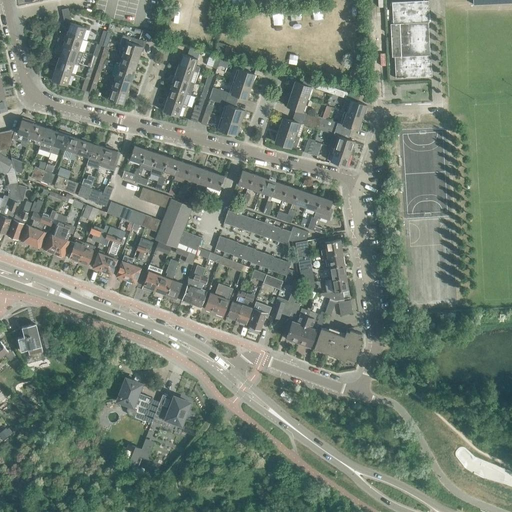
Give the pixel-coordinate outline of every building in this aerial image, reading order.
[(430,54),(428,22),(429,22),(428,0),(392,2),(393,24),(390,24),(392,57),(394,57),(395,78),(432,76),(431,54),(430,54)] [(64,20),(70,22),(68,8),(62,9),(64,20)] [(86,27),(70,22),(67,34),(82,39),(86,27)] [(67,34),(63,45),(78,50),(82,39),(67,34)] [(125,46),(123,53),(138,58),(142,46),(144,47),(146,41),(122,35),(119,44),(125,46)] [(238,38),(235,50),(244,51),(246,40),(238,38)] [(226,44),(217,42),(215,49),(224,51),(226,44)] [(63,45),(59,55),(59,56),(74,62),(78,50),(63,45)] [(189,48),(187,55),(197,58),(200,51),(189,48)] [(134,69),(138,58),(123,53),(119,64),(134,69)] [(178,64),(178,65),(193,70),(198,72),(199,67),(195,66),(197,58),(187,55),(182,53),(178,64)] [(216,69),(218,65),(220,59),(220,56),(210,53),(209,56),(215,58),(212,67),(216,69)] [(59,56),(55,68),(71,73),(74,62),(59,56)] [(101,58),(97,69),(101,71),(103,64),(107,65),(108,60),(105,59),(101,58)] [(226,68),(228,62),(220,59),(218,65),(226,68)] [(131,81),(134,69),(119,64),(115,63),(112,74),(115,76),(131,81)] [(198,72),(193,70),(178,65),(175,75),(174,76),(190,81),(194,83),(198,72)] [(71,73),(55,68),(51,80),(67,85),(71,73)] [(239,69),(235,81),(251,86),(255,74),(239,69)] [(115,76),(112,87),(127,92),(131,81),(115,76)] [(194,83),(190,81),(174,76),(170,88),(186,93),(190,95),(190,94),(194,83)] [(308,94),(311,86),(331,93),(332,87),(315,83),(316,82),(304,78),(302,84),(295,81),(290,93),(307,99),(309,100),(311,94),(308,94)] [(247,99),(250,89),(251,86),(235,81),(230,93),(247,99)] [(127,92),(112,87),(108,99),(123,104),(127,92)] [(226,98),(228,92),(212,87),(211,93),(226,98)] [(332,87),(331,93),(350,100),(346,112),(362,117),(366,105),(357,102),(360,94),(348,91),(347,92),(332,87)] [(167,98),(167,99),(182,104),(186,93),(170,88),(167,98)] [(224,104),(226,98),(211,93),(209,99),(224,104)] [(290,93),(286,106),(296,109),(294,115),(320,123),(322,118),(303,111),(305,104),(311,106),(312,101),(309,100),(307,99),(290,93)] [(182,104),(167,99),(163,111),(178,116),(182,104)] [(227,105),(223,117),(239,122),(240,118),(242,119),(245,111),(227,105)] [(197,122),(198,118),(201,110),(194,108),(190,120),(197,122)] [(200,123),(207,125),(210,113),(205,111),(200,123)] [(344,117),(342,124),(322,118),(320,123),(350,133),(352,127),(358,130),(362,117),(346,112),(344,111),(342,116),(344,117)] [(303,124),(318,129),(320,123),(294,115),(292,120),(283,117),(278,129),(295,135),(299,123),(303,124)] [(26,147),(29,137),(34,123),(29,122),(29,120),(22,117),(17,133),(24,135),(23,140),(21,141),(20,143),(21,145),(26,147)] [(239,122),(223,117),(218,129),(237,135),(239,127),(237,127),(239,122)] [(45,127),(34,123),(29,137),(35,139),(34,143),(39,145),(41,141),(45,127)] [(318,129),(338,136),(334,148),(350,153),(354,141),(348,139),(350,133),(320,123),(318,129)] [(57,131),(45,127),(41,141),(39,145),(39,147),(51,151),(53,145),(57,131)] [(0,150),(9,148),(15,129),(0,131),(0,150)] [(58,129),(57,131),(53,145),(51,151),(58,153),(60,147),(65,149),(69,135),(64,134),(65,132),(58,129)] [(295,135),(278,129),(274,142),(290,147),(295,135)] [(76,152),(81,139),(69,135),(65,149),(71,151),(69,157),(74,159),(76,152)] [(82,137),(81,139),(76,152),(89,157),(93,143),(88,142),(89,140),(82,137)] [(308,139),(304,152),(310,154),(314,141),(308,139)] [(321,144),(314,141),(310,154),(317,156),(321,144)] [(97,168),(100,160),(104,147),(93,143),(89,157),(86,164),(97,168)] [(105,145),(104,147),(100,160),(107,163),(105,167),(114,170),(120,152),(112,150),(113,148),(105,145)] [(129,159),(141,163),(146,149),(134,145),(129,159)] [(349,156),(350,153),(334,148),(331,147),(327,159),(346,166),(349,156)] [(146,149),(141,163),(152,167),(157,153),(146,149)] [(168,157),(157,153),(152,167),(164,171),(168,157)] [(12,161),(0,154),(0,166),(8,171),(11,167),(9,166),(12,161)] [(11,157),(14,168),(15,171),(17,172),(21,161),(11,157)] [(164,171),(175,174),(179,161),(168,157),(164,171)] [(21,161),(17,172),(21,173),(25,163),(21,161)] [(179,161),(175,174),(186,178),(190,164),(179,161)] [(46,163),(44,169),(51,172),(53,166),(46,163)] [(186,178),(197,182),(202,168),(190,164),(186,178)] [(45,170),(35,166),(31,177),(40,181),(45,170)] [(9,184),(8,184),(8,196),(18,199),(21,200),(18,184),(13,168),(12,168),(11,167),(8,171),(6,173),(9,184)] [(57,175),(67,178),(70,170),(60,167),(57,175)] [(197,182),(208,186),(213,172),(202,168),(197,182)] [(54,174),(45,170),(40,181),(50,185),(54,174)] [(249,188),(253,174),(242,170),(237,184),(249,188)] [(224,176),(213,172),(208,186),(219,189),(224,176)] [(264,178),(253,174),(249,188),(260,191),(264,178)] [(68,179),(58,175),(54,186),(64,190),(68,179)] [(84,178),(81,184),(91,188),(93,182),(84,178)] [(271,195),(276,181),(264,178),(260,191),(271,195)] [(78,183),(68,179),(64,190),(74,193),(78,183)] [(287,185),(276,181),(271,195),(283,199),(287,185)] [(18,184),(21,200),(23,200),(26,187),(18,184)] [(91,188),(81,184),(77,195),(87,199),(91,188)] [(294,203),(298,189),(287,185),(283,199),(294,203)] [(105,186),(103,192),(101,192),(97,202),(105,206),(112,188),(105,186)] [(142,187),(140,193),(152,197),(153,191),(142,187)] [(101,192),(91,188),(87,199),(97,202),(101,192)] [(309,193),(298,189),(294,203),(305,207),(309,193)] [(59,202),(62,195),(50,191),(48,198),(59,202)] [(150,202),(156,204),(159,193),(153,191),(152,197),(150,202)] [(152,197),(140,193),(139,198),(150,202),(152,197)] [(165,195),(159,193),(156,204),(161,206),(165,195)] [(316,211),(321,197),(309,193),(305,207),(316,211)] [(0,205),(0,213),(1,214),(6,216),(11,218),(18,199),(8,196),(4,195),(0,205)] [(171,197),(165,195),(161,206),(167,208),(171,198),(171,197)] [(332,201),(321,197),(316,211),(327,214),(332,201)] [(163,219),(162,221),(158,232),(155,239),(176,247),(178,243),(183,230),(192,206),(171,198),(167,208),(166,212),(163,219)] [(33,211),(38,213),(43,201),(37,199),(36,202),(34,201),(30,210),(33,211)] [(71,205),(81,209),(83,203),(73,200),(71,205)] [(14,237),(18,239),(32,203),(27,201),(20,217),(15,215),(7,235),(9,235),(9,236),(13,238),(14,237)] [(110,214),(112,215),(116,203),(111,201),(106,212),(110,214)] [(112,215),(118,217),(122,206),(116,203),(112,215)] [(97,210),(86,205),(81,217),(93,222),(97,210)] [(122,218),(124,219),(128,208),(122,206),(118,217),(122,218)] [(128,208),(124,219),(129,221),(134,210),(128,208)] [(42,212),(41,214),(30,243),(33,245),(33,246),(39,248),(39,247),(40,247),(46,232),(41,230),(44,223),(51,225),(52,222),(56,212),(56,211),(51,210),(49,215),(42,212)] [(133,223),(135,223),(139,212),(134,210),(129,221),(133,223)] [(232,225),(237,213),(228,210),(223,222),(232,225)] [(30,243),(41,214),(38,213),(33,211),(31,218),(34,219),(31,226),(26,224),(20,240),(21,240),(21,241),(27,243),(27,242),(30,243)] [(50,252),(50,251),(53,252),(64,223),(65,223),(67,217),(56,212),(52,222),(56,224),(52,234),(49,233),(43,248),(44,249),(44,250),(50,252)] [(135,223),(141,225),(145,214),(139,212),(135,223)] [(6,216),(1,214),(0,213),(0,232),(5,234),(11,218),(6,216)] [(246,216),(237,213),(232,225),(242,229),(246,216)] [(144,227),(146,228),(151,216),(145,214),(141,225),(144,227)] [(146,228),(152,230),(156,219),(151,216),(146,228)] [(246,216),(242,229),(250,232),(255,219),(246,216)] [(162,221),(156,219),(152,230),(158,232),(162,221)] [(250,232),(259,235),(264,222),(255,219),(250,232)] [(259,235),(269,238),(273,225),(264,222),(259,235)] [(65,223),(64,223),(53,252),(58,254),(58,255),(61,256),(62,255),(63,256),(69,240),(67,240),(70,232),(72,234),(75,227),(65,223)] [(104,229),(103,232),(99,242),(107,245),(109,239),(113,241),(117,229),(105,225),(104,229)] [(282,228),(273,225),(269,238),(278,241),(282,228)] [(94,226),(93,228),(91,227),(89,232),(94,234),(92,240),(99,242),(103,232),(104,229),(94,226)] [(293,226),(291,231),(288,240),(293,241),(306,239),(308,232),(293,226)] [(288,240),(291,231),(282,228),(278,241),(287,244),(288,240)] [(117,229),(113,241),(120,244),(125,232),(117,229)] [(186,246),(191,233),(183,230),(178,243),(186,246)] [(201,237),(191,233),(186,246),(197,250),(198,247),(201,237)] [(219,235),(215,248),(224,251),(228,239),(219,235)] [(340,239),(334,240),(333,235),(319,237),(319,242),(324,241),(326,249),(320,250),(321,255),(342,251),(340,239)] [(146,248),(150,250),(152,242),(141,238),(138,245),(136,249),(139,250),(137,257),(142,259),(146,248)] [(76,262),(77,261),(78,261),(85,243),(76,239),(69,258),(73,259),(73,261),(76,262)] [(238,242),(228,239),(224,251),(233,254),(237,242),(237,243),(238,242)] [(295,242),(298,259),(310,257),(307,240),(295,242)] [(233,254),(233,255),(242,258),(246,245),(237,243),(237,242),(233,254)] [(95,246),(85,243),(78,261),(80,262),(80,263),(83,264),(84,264),(88,265),(95,246)] [(158,243),(156,248),(168,252),(170,248),(158,243)] [(255,249),(246,245),(242,258),(250,261),(251,261),(255,249)] [(210,252),(198,247),(197,250),(195,254),(207,258),(210,252)] [(250,261),(250,262),(259,265),(264,252),(255,249),(251,261),(250,261)] [(101,271),(101,270),(102,270),(108,255),(103,253),(104,252),(99,250),(93,267),(97,268),(96,269),(101,271)] [(344,264),(342,251),(321,255),(322,259),(327,258),(328,266),(344,264)] [(192,265),(196,255),(188,252),(186,257),(184,262),(192,265)] [(207,258),(219,263),(221,257),(210,252),(207,258)] [(268,269),(272,256),(273,256),(264,252),(259,265),(268,268),(268,269)] [(112,257),(108,255),(102,270),(103,271),(103,272),(107,273),(107,272),(111,274),(118,257),(113,255),(112,257)] [(268,269),(277,272),(281,259),(273,256),(272,256),(268,269)] [(221,257),(219,263),(230,267),(232,261),(221,257)] [(300,270),(312,268),(310,257),(298,259),(300,270)] [(124,279),(125,279),(131,264),(127,262),(128,259),(123,258),(116,275),(120,277),(121,278),(124,279)] [(166,294),(171,279),(178,261),(170,258),(165,272),(167,273),(165,277),(160,275),(155,290),(166,294)] [(291,262),(281,259),(277,272),(286,275),(289,269),(291,262)] [(243,265),(232,261),(230,267),(241,271),(243,265)] [(140,267),(131,264),(125,279),(126,279),(126,280),(131,282),(131,281),(135,282),(140,267)] [(328,266),(330,279),(346,276),(344,264),(328,266)] [(160,275),(162,269),(149,265),(147,271),(148,271),(143,285),(144,286),(144,287),(148,288),(149,288),(155,290),(160,275)] [(186,303),(187,302),(191,303),(201,276),(204,267),(197,265),(193,274),(195,274),(192,281),(188,279),(187,284),(181,300),(183,300),(183,301),(186,303)] [(254,269),(252,276),(263,281),(266,274),(254,269)] [(291,278),(294,270),(289,269),(286,275),(284,281),(299,287),(298,281),(291,278)] [(312,270),(300,272),(302,283),(314,281),(312,270)] [(283,280),(266,274),(263,282),(279,289),(283,280)] [(207,278),(201,276),(191,303),(194,304),(194,306),(197,307),(198,306),(200,307),(206,291),(201,289),(203,283),(205,284),(207,278)] [(348,289),(346,276),(330,279),(332,291),(320,293),(320,294),(325,296),(335,300),(344,299),(342,290),(348,289)] [(176,298),(181,283),(171,279),(166,294),(176,298)] [(209,311),(210,310),(213,311),(221,291),(223,285),(218,283),(214,294),(210,292),(204,308),(206,308),(206,309),(209,311)] [(221,314),(223,315),(232,288),(223,285),(221,291),(213,311),(217,313),(217,314),(220,315),(221,314)] [(279,319),(282,309),(290,313),(299,288),(293,286),(288,301),(277,297),(277,298),(275,304),(270,316),(279,319)] [(233,318),(236,320),(246,292),(247,289),(241,287),(240,290),(239,289),(236,295),(240,296),(237,302),(232,300),(226,316),(228,317),(228,318),(232,319),(233,318)] [(254,295),(246,292),(236,320),(239,321),(239,322),(245,324),(251,307),(246,305),(248,299),(252,300),(254,295)] [(295,301),(290,313),(296,315),(300,303),(295,301)] [(260,311),(255,308),(249,325),(260,330),(265,316),(267,317),(270,309),(262,306),(260,311)] [(292,320),(286,338),(287,338),(287,339),(292,341),(293,340),(298,342),(307,316),(309,311),(302,308),(297,322),(292,320)] [(307,316),(298,342),(303,344),(303,345),(308,347),(309,346),(310,346),(316,329),(311,327),(313,324),(315,319),(317,314),(309,311),(307,316)] [(321,327),(325,312),(321,311),(316,325),(321,327)] [(22,327),(24,337),(17,338),(17,339),(18,339),(21,351),(27,349),(29,355),(25,356),(27,363),(44,359),(42,352),(43,352),(36,324),(22,327)] [(347,336),(321,327),(314,345),(323,349),(322,351),(345,359),(347,354),(355,357),(362,339),(359,337),(361,333),(355,331),(354,327),(348,328),(349,332),(347,336)] [(43,338),(45,350),(51,348),(49,337),(43,338)] [(10,360),(15,356),(9,349),(8,350),(0,341),(0,340),(0,356),(5,353),(10,360)] [(126,378),(117,400),(128,404),(126,409),(129,415),(142,420),(151,397),(150,397),(143,395),(143,394),(142,394),(142,395),(137,393),(141,384),(133,381),(134,379),(128,377),(127,378),(126,378)] [(292,398),(283,391),(282,392),(280,394),(289,402),(292,398)] [(169,410),(158,405),(152,420),(167,426),(170,420),(181,424),(189,402),(174,396),(169,410)] [(0,433),(0,436),(2,440),(10,434),(6,429),(0,433)] [(140,449),(131,445),(128,454),(125,453),(121,462),(133,467),(140,449)] [(147,459),(150,452),(143,450),(140,456),(147,459)]
